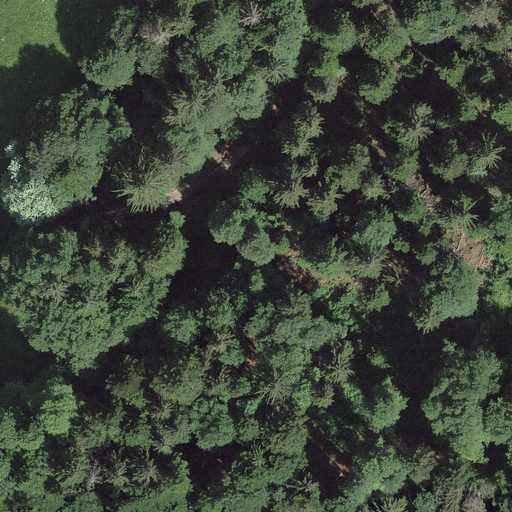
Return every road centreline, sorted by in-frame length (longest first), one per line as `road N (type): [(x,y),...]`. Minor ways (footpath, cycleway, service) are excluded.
road 1 (track): [(107,213),(223,180),(247,157),(342,0)]
road 2 (unclassified): [(0,274),(107,213)]
